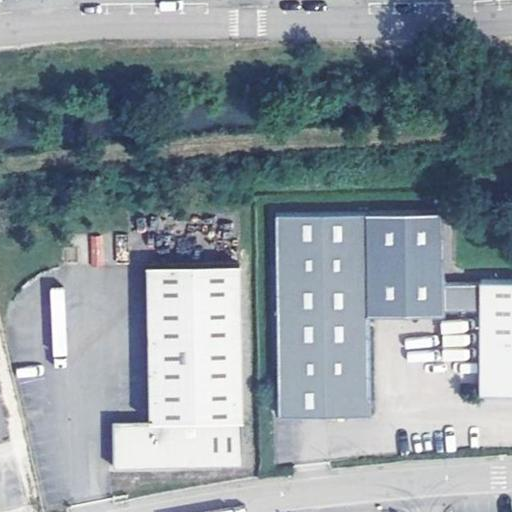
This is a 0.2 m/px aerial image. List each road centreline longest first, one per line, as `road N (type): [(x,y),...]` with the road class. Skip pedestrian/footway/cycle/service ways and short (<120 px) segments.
road 1 (residential): [(0,31),(511,21)]
road 2 (residential): [(511,476),(187,511)]
